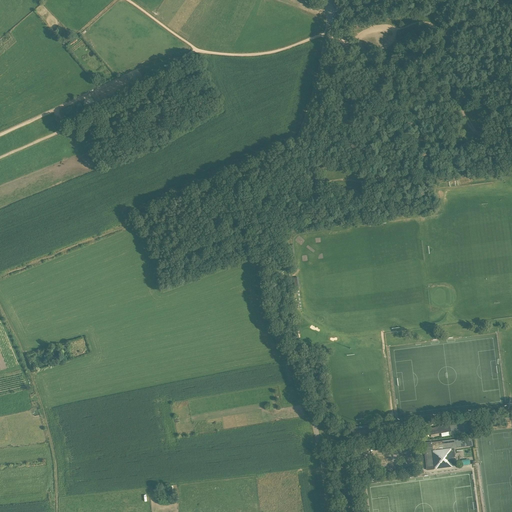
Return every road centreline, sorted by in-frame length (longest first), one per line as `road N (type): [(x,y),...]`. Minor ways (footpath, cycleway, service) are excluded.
road 1 (unclassified): [(329,511),(310,408),(270,325),(260,271),(266,220),(320,70),(328,8)]
road 2 (track): [(127,0),(207,52),(257,55),(326,35)]
road 3 (track): [(57,511),(41,409),(0,305)]
